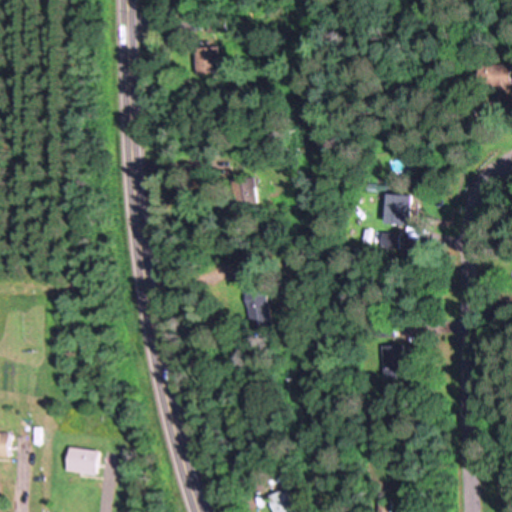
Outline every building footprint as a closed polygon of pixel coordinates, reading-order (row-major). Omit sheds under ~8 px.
[(231,20),(218,23),(219,29),(232,26),(231,20)] [(228,44),(206,44),(206,70),(229,70),(228,44)] [(511,61),(498,65),(500,78),(511,76),(511,79),(511,61)] [(265,194),(264,175),(244,176),(245,195),(265,194)] [(419,221),(419,192),(397,192),(397,221),(419,221)] [(261,324),(280,320),(273,284),(254,288),(261,324)] [(414,376),(414,343),(392,343),(392,376),(414,376)] [(0,429),(0,453),(19,453),(19,430),(0,429)] [(105,471),(108,448),(80,445),(77,468),(105,471)] [(278,492),(283,511),(304,511),(297,486),(278,492)]
